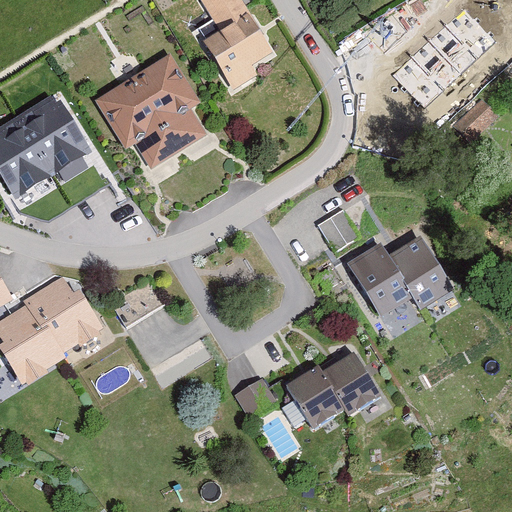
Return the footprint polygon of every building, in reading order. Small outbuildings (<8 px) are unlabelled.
[(252,36),(229,0),(203,0),(201,1),(224,40),(205,51),(229,91),(247,80),(242,72),(261,61),(247,39),(252,36)] [(195,105),(165,57),(90,103),(122,154),(131,149),(145,172),(203,136),(187,110),(195,105)] [(0,191),(2,195),(78,147),(48,98),(0,128),(0,191)] [(337,217),(313,231),(328,257),(352,244),(337,217)] [(448,294),(413,240),(383,259),(409,301),(418,314),(448,294)] [(409,301),(383,259),(374,246),(341,266),(376,322),(409,301)] [(25,300),(26,303),(60,356),(77,346),(80,352),(102,339),(74,294),(68,297),(57,280),(25,300)] [(139,281),(103,304),(121,332),(157,309),(139,281)] [(26,303),(0,317),(0,371),(13,394),(43,377),(40,373),(60,356),(26,303)] [(350,360),(315,379),(336,417),(339,422),(374,402),(350,360)] [(315,379),(312,372),(280,390),(305,435),(336,417),(315,379)] [(276,408),(259,381),(232,398),(249,425),(276,408)]
